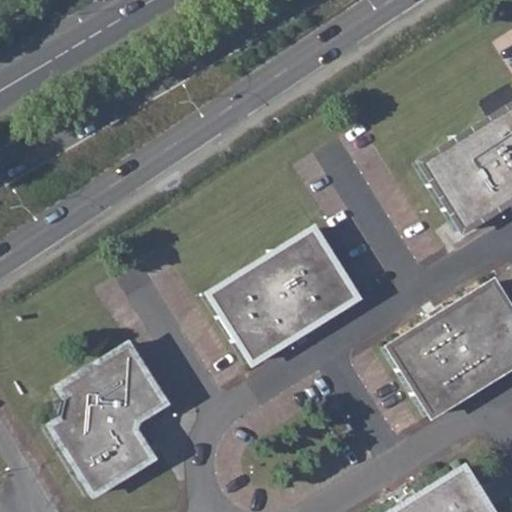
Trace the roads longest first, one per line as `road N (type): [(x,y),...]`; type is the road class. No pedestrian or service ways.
road 1 (primary): [(0,259),(391,0)]
road 2 (primary): [(290,0),(0,168)]
road 3 (unclassified): [(0,95),(161,0)]
road 4 (residential): [(219,414),(132,272)]
road 5 (residential): [(417,290),(330,149)]
road 6 (residential): [(326,349),(394,461)]
road 7 (residential): [(326,349),(219,414)]
